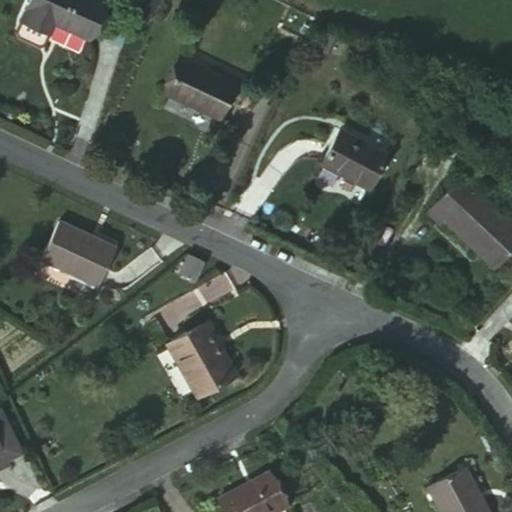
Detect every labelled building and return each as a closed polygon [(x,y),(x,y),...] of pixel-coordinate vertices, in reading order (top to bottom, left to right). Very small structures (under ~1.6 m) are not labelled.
[(65,38),(73,21),(82,0),(81,0),(9,0),(0,21),(0,24),(26,35),(31,23),(65,38)] [(26,35),(0,24),(0,42),(15,49),(20,47),(26,35)] [(206,106),(222,72),(206,65),(173,49),(156,84),(206,106)] [(319,134),(305,167),(353,190),(367,158),(319,134)] [(410,209),(423,222),(427,218),(477,266),(509,232),(446,171),(410,209)] [(94,285),(115,247),(58,218),(40,257),(94,285)] [(196,279),(204,264),(186,254),(177,269),(196,279)] [(213,335),(206,322),(168,343),(195,396),(231,377),(210,337),(213,335)] [(418,504),(422,511),(467,511),(455,485),(418,504)] [(261,511),(250,488),(204,511),(261,511)]
